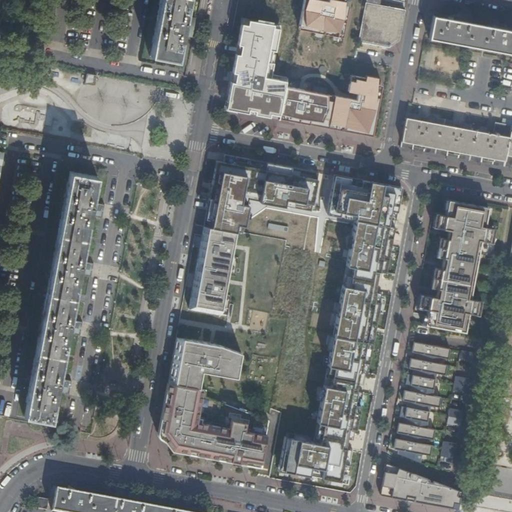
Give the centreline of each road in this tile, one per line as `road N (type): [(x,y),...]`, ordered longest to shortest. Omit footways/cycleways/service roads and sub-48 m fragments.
road 1 (residential): [(198,132),(133,473)]
road 2 (tertiary): [(334,511),(133,473)]
road 3 (residential): [(198,132),(385,166)]
road 4 (residential): [(417,0),(385,166)]
road 5 (tertiary): [(133,473),(45,465),(20,480),(0,511)]
road 6 (residential): [(223,0),(198,132)]
